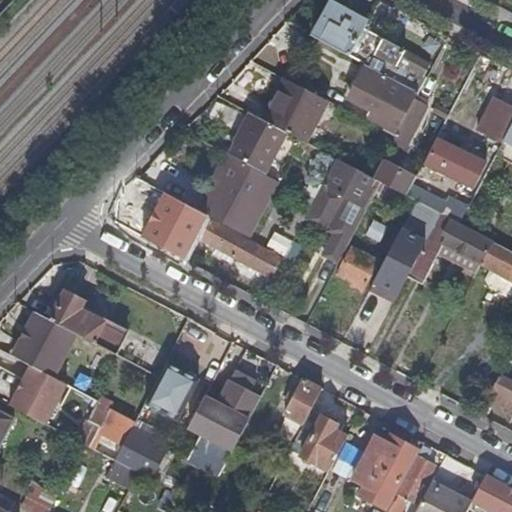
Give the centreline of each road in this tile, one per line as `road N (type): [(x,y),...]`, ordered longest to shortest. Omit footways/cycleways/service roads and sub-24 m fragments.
road 1 (residential): [(64,227),(511,463)]
road 2 (residential): [(280,0),(64,227)]
